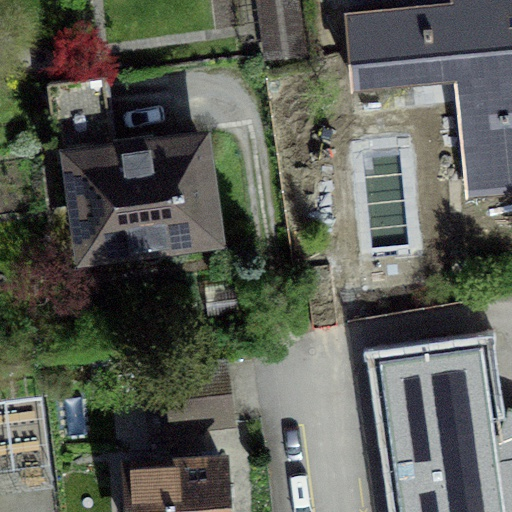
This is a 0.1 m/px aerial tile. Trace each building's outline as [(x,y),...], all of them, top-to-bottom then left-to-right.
[(511,0),(462,0),(464,13),(360,22),(366,92),(465,83),(476,209),(511,205),(511,0)] [(222,134),(73,156),(91,275),(239,253),(222,134)] [(492,348),(388,362),(403,472),(408,511),(511,511),(511,493),(508,462),(492,348)] [(236,379),(173,384),(177,440),(240,434),(236,379)] [(49,404),(0,410),(0,477),(57,471),(49,404)] [(245,511),(242,456),(134,462),(137,511),(245,511)]
